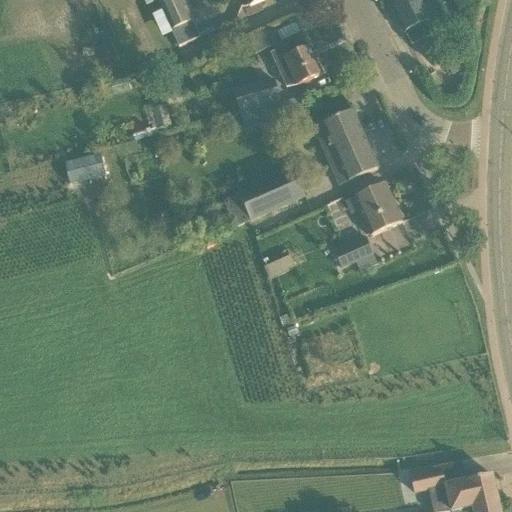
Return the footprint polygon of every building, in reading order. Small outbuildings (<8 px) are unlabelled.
[(179,48),(199,38),(182,0),(158,0),(157,1),(179,48)] [(386,0),(403,34),(432,20),(422,0),(386,0)] [(285,88),(297,87),(321,76),(301,33),(281,43),(284,48),(270,54),(278,72),(285,88)] [(240,112),(280,101),(275,81),(234,92),(240,112)] [(334,120),(322,126),(334,153),(327,157),(340,187),(360,178),(378,170),(352,112),(334,120)] [(79,160),(64,164),(70,186),(86,182),(105,177),(100,155),(79,160)] [(234,227),(258,215),(303,196),(293,173),(248,193),(224,204),(234,227)] [(371,238),(384,232),(402,224),(384,185),(366,193),(347,202),(352,215),(359,212),(371,238)] [(342,270),(374,256),(366,239),(335,253),(342,270)] [(280,262),(264,269),(270,281),(285,274),(280,262)] [(446,487),(443,471),(411,478),(415,494),(446,487)] [(450,511),(455,511),(498,502),(492,476),(473,480),(467,482),(446,487),(450,511)] [(455,511),(500,511),(498,502),(455,511)]
